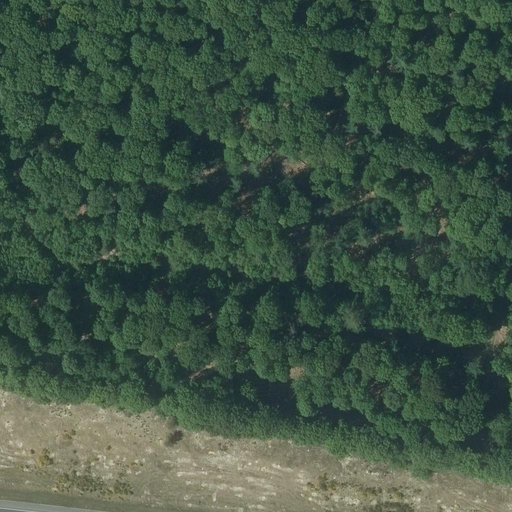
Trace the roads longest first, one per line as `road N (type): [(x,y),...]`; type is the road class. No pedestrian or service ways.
road 1 (track): [(0,355),(511,444)]
road 2 (unknown): [(0,226),(494,285)]
road 3 (track): [(511,185),(467,436)]
